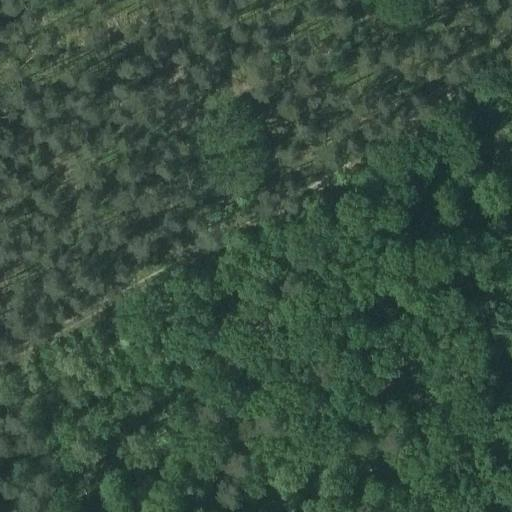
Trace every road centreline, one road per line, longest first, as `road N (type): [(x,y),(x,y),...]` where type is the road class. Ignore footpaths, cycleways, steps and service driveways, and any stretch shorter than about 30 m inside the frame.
road 1 (track): [(347,171),(0,362)]
road 2 (track): [(347,171),(363,235),(499,511)]
road 3 (track): [(511,56),(347,171)]
